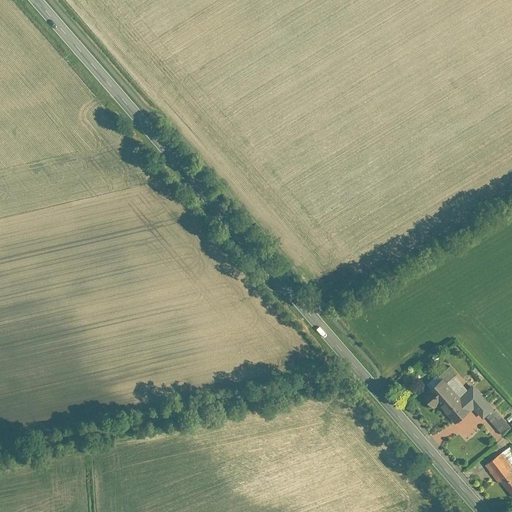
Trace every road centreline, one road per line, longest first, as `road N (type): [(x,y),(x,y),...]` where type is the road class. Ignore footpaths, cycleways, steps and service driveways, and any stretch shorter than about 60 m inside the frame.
road 1 (tertiary): [(36,0),(482,511)]
road 2 (track): [(0,447),(355,367)]
